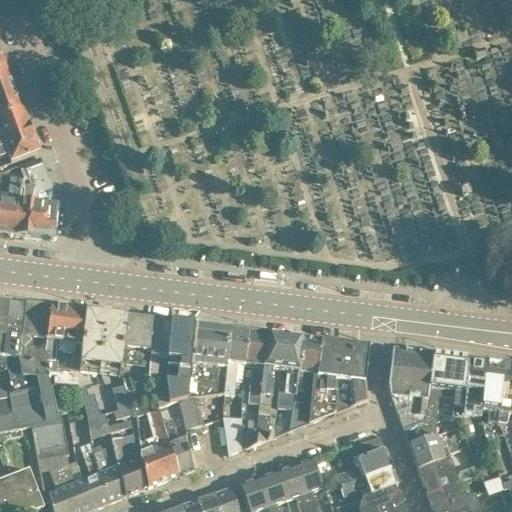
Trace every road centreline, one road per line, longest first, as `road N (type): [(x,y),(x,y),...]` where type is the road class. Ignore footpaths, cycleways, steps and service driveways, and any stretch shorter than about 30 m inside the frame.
road 1 (tertiary): [(386,320),(83,280)]
road 2 (residential): [(83,280),(88,211),(10,0)]
road 3 (unclassified): [(125,511),(376,413)]
road 4 (tertiary): [(511,332),(386,320)]
